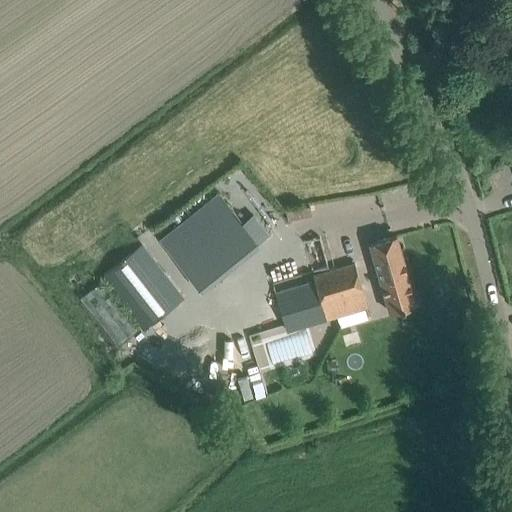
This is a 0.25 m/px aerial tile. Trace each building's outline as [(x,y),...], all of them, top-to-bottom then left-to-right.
[(340,187),(326,139),(283,151),(297,199),(340,187)] [(227,238),(238,256),(262,241),(250,223),(227,238)] [(396,235),(370,243),(390,312),(416,304),(396,235)] [(100,275),(142,330),(184,298),(141,243),(100,275)] [(315,280),(278,292),(290,332),(368,309),(354,263),(313,274),(315,280)] [(101,281),(90,289),(127,336),(137,328),(101,281)] [(126,337),(90,289),(80,297),(117,344),(126,337)] [(244,297),(197,314),(211,352),(258,335),(244,297)]
